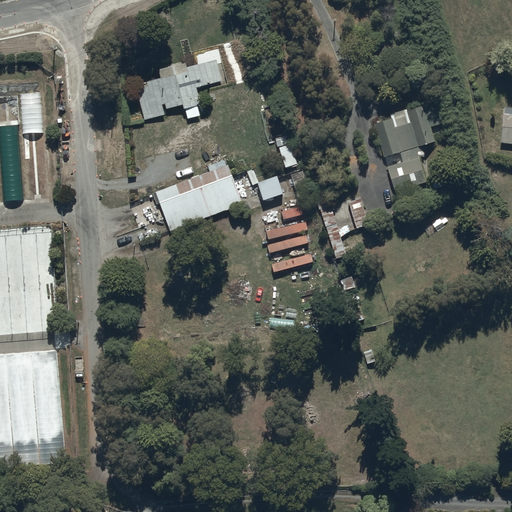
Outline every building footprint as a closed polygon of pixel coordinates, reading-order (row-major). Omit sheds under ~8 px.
[(165,105),(166,111),(184,106),(188,121),(200,117),(197,107),(201,106),(196,89),(222,82),(216,61),(187,69),(185,65),(158,73),(160,80),(147,84),(148,88),(137,91),(145,122),(165,116),(162,106),(165,105)] [(0,127),(0,202),(47,199),(40,93),(19,94),(21,126),(0,127)] [(403,163),(387,168),(395,193),(427,183),(419,159),(428,156),(425,147),(436,144),(431,128),(442,125),(436,108),(426,111),(424,107),(407,112),(407,110),(403,111),(407,125),(398,128),(393,114),(390,115),(391,120),(374,126),(384,159),(400,154),(403,163)] [(511,110),(505,109),(501,144),(511,145),(511,110)] [(292,145),(279,149),(285,170),(298,166),(292,145)] [(210,173),(155,194),(170,233),(243,204),(228,166),(226,167),(223,161),(208,167),(210,173)] [(303,171),(291,175),(296,192),(308,188),(303,171)] [(277,178),(257,184),(263,202),(282,196),(277,178)] [(451,189),(447,178),(431,183),(434,191),(443,189),(443,191),(451,189)] [(360,200),(349,204),(357,229),(369,225),(360,200)] [(267,245),(274,270),(293,265),(292,258),(297,257),(295,248),(304,246),(301,235),(299,236),(296,225),(267,232),(271,244),(267,245)] [(55,353),(0,357),(0,470),(64,465),(55,353)]
